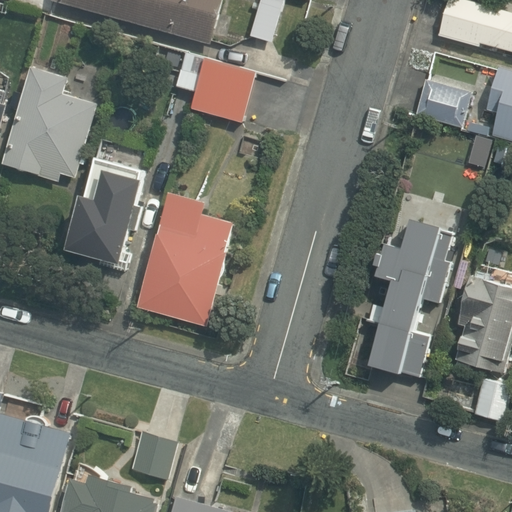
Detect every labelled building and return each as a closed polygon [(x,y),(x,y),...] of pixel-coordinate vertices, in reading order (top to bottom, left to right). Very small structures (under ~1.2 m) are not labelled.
[(57,0),(57,1),(215,44),(226,0),(57,0)] [(262,0),(253,32),(272,37),(283,0),(262,0)] [(511,11),(471,0),(451,0),(442,35),(482,46),(484,42),(511,50),(511,11)] [(243,118),(256,69),(207,56),(193,105),(243,118)] [(42,176),(62,182),(64,173),(79,178),(101,104),(69,94),(74,78),(36,67),(7,163),(43,174),(42,176)] [(511,69),(504,67),(492,110),(503,113),(497,135),(511,139),(511,69)] [(430,77),(419,115),(465,129),(476,90),(430,77)] [(0,144),(11,103),(0,99),(0,144)] [(71,247),(124,262),(147,178),(109,168),(101,196),(87,192),(71,247)] [(147,311),(216,331),(238,257),(235,256),(244,227),(214,218),(218,207),(181,196),(147,311)] [(379,322),(409,330),(413,318),(441,326),(460,259),(439,253),(440,248),(392,234),(380,275),(388,277),(378,313),(381,314),(379,322)] [(0,238),(0,271),(8,241),(0,238)] [(460,359),(510,372),(511,365),(511,286),(489,280),(489,278),(475,274),(462,324),(469,325),(460,359)] [(392,387),(427,396),(438,358),(402,349),(392,387)] [(479,414),(507,421),(511,401),(511,384),(489,378),(479,414)] [(53,511),(75,432),(2,412),(0,418),(0,511),(53,511)] [(136,468),(171,479),(182,441),(147,431),(136,468)] [(76,477),(67,511),(161,511),(165,501),(161,500),(163,495),(140,489),(141,484),(95,472),(92,481),(76,477)] [(231,511),(182,497),(177,511),(231,511)]
